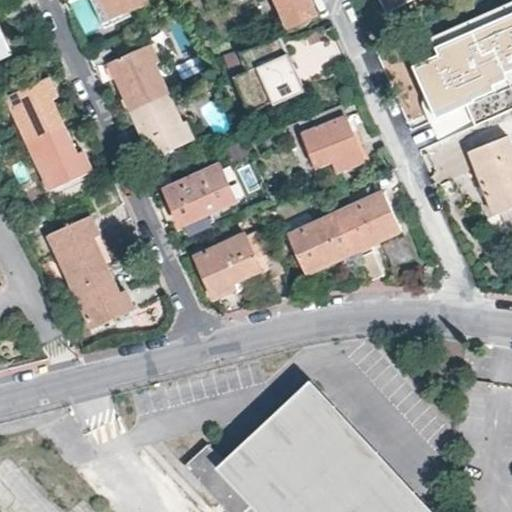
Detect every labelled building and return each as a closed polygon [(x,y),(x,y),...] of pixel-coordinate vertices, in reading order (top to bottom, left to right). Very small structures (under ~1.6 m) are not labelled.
[(149,3),(147,0),(101,0),(111,21),(149,3)] [(318,14),(311,0),(277,0),(289,26),(318,14)] [(379,0),(389,19),(424,0),(379,0)] [(477,31),(470,13),(425,32),(432,50),(426,53),(435,77),(440,74),(451,96),(507,71),(488,26),(477,31)] [(0,30),(0,58),(11,54),(0,30)] [(279,38),(222,56),(226,65),(229,66),(249,110),(250,111),(303,87),(279,38)] [(151,45),(159,63),(164,61),(155,42),(151,45)] [(133,110),(173,92),(159,63),(151,45),(112,61),(133,110)] [(7,96),(29,143),(65,127),(52,100),(55,98),(46,78),(7,96)] [(185,120),(173,92),(133,110),(154,157),(193,139),(185,120)] [(364,160),(341,104),(297,121),(316,166),(332,159),(338,170),(364,160)] [(190,118),(185,120),(193,139),(198,137),(190,118)] [(65,127),(29,143),(51,191),(90,173),(80,152),(77,153),(65,127)] [(511,207),(511,146),(508,135),(471,150),(496,214),(501,212),(511,207)] [(240,199),(224,163),(165,189),(182,225),(240,199)] [(15,195),(5,176),(0,177),(0,183),(8,199),(15,195)] [(354,205),(347,190),(330,197),(337,213),(354,251),(402,230),(385,191),(354,205)] [(511,224),(511,207),(501,212),(508,226),(511,224)] [(354,251),(337,213),(289,234),(308,273),(352,252),(354,251)] [(111,263),(90,216),(50,235),(71,281),(108,264),(111,263)] [(43,226),(39,217),(27,222),(32,232),(43,226)] [(244,234),(197,256),(215,295),(234,286),(237,292),(265,279),(265,281),(285,272),(264,227),(245,236),(244,234)] [(384,276),(373,251),(357,258),(368,282),(383,275),(384,276)] [(108,264),(71,281),(93,327),(133,309),(123,287),(120,288),(108,264)] [(430,284),(434,284),(440,270),(427,264),(421,278),(430,284)] [(426,511),(305,381),(218,462),(263,511),(426,511)]
